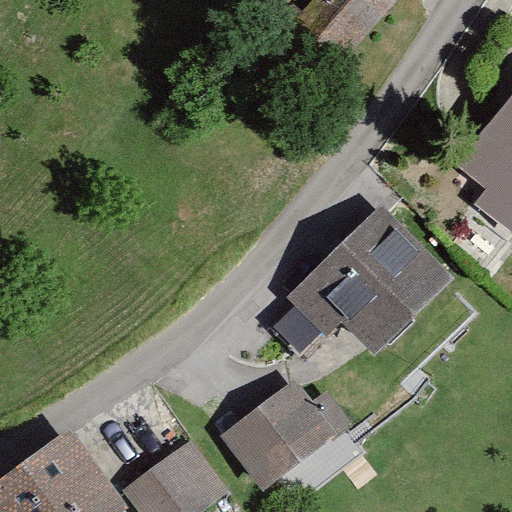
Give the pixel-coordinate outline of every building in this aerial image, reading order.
[(313,0),(298,19),(348,61),(398,0),(313,0)] [(511,130),(480,165),(511,194),(511,130)] [(411,216),(330,298),(400,366),(480,285),(411,216)] [(312,385),(241,441),(291,505),(363,448),(312,385)] [(245,511),(246,511),(200,453),(142,499),(99,443),(10,511),(245,511)]
